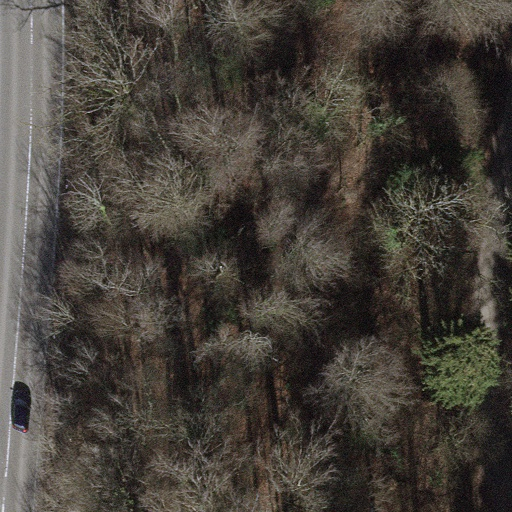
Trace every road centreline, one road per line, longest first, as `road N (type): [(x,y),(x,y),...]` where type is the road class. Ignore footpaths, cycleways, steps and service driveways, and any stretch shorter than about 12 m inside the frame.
road 1 (secondary): [(4,511),(30,160),(31,0)]
road 2 (track): [(511,140),(493,281),(499,463),(511,511)]
